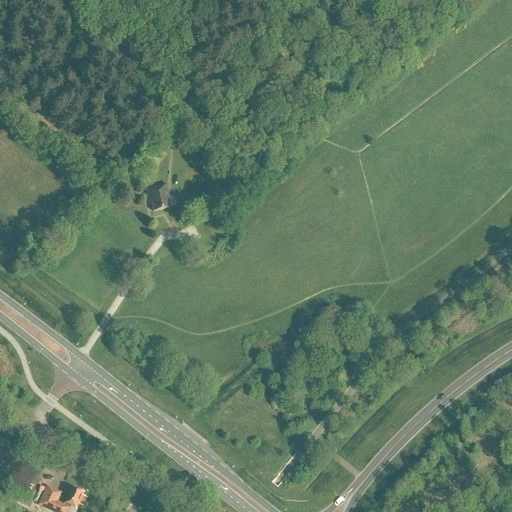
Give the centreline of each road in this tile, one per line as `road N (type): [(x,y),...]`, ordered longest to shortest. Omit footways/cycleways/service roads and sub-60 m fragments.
road 1 (secondary): [(273,511),(81,358)]
road 2 (secondary): [(70,374),(242,511)]
road 3 (secondary): [(511,349),(458,387),(351,494)]
road 4 (unclassified): [(139,490),(31,424)]
